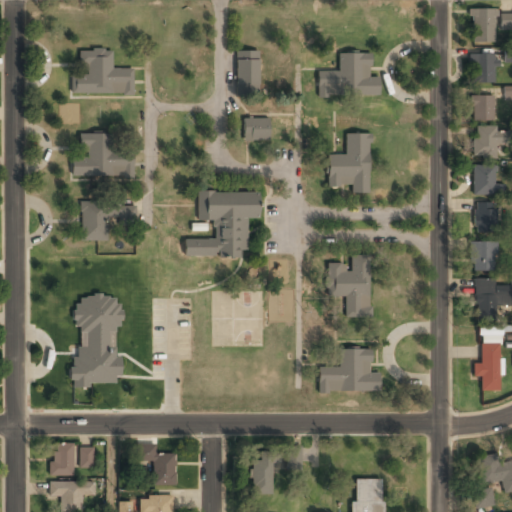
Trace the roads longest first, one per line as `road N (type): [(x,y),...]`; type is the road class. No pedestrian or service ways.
road 1 (residential): [(511,419),(451,429),(0,425)]
road 2 (residential): [(440,0),(452,511)]
road 3 (residential): [(16,511),(16,0)]
